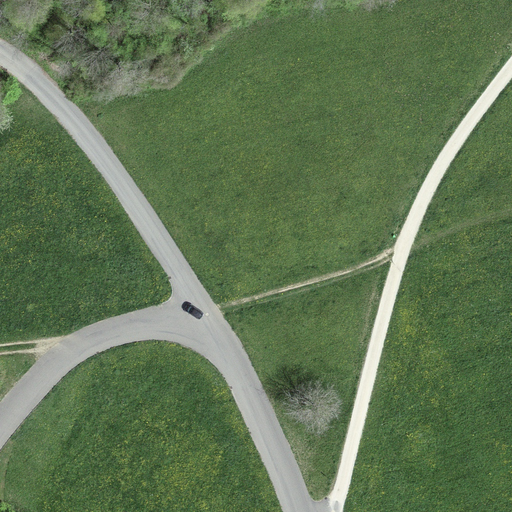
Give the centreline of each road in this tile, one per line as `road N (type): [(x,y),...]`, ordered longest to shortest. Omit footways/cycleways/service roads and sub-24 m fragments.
road 1 (unclassified): [(305,511),(203,310),(57,100),(0,49)]
road 2 (track): [(329,511),(400,249),(441,162),(511,61)]
